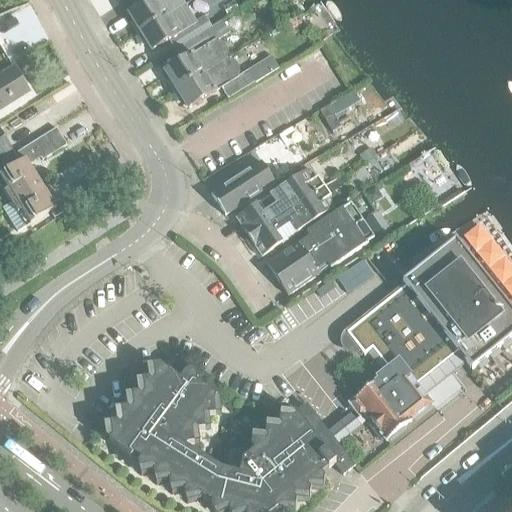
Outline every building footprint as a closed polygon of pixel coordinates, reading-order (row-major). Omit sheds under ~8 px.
[(145,0),(147,2),(128,14),(133,22),(130,24),(138,36),(184,6),(180,0),(145,0)] [(234,2),(223,9),(229,17),(239,10),(234,2)] [(194,22),(184,6),(138,36),(144,46),(147,44),(152,52),(168,41),(174,51),(211,28),(203,16),(194,22)] [(223,20),(211,28),(174,51),(181,62),(164,72),(169,80),(166,82),(173,93),(227,59),(226,58),(227,55),(227,50),(223,44),(219,42),(232,34),(223,20)] [(228,100),(260,80),(253,69),(239,78),(238,76),(239,73),(239,69),(236,63),(232,60),(229,60),(227,60),(227,59),(173,93),(180,104),(183,102),(187,110),(222,89),(228,100)] [(0,76),(0,112),(29,94),(13,68),(0,76)] [(354,93),(329,108),(335,118),(360,103),(354,93)] [(329,108),(321,113),(333,134),(341,129),(335,118),(329,108)] [(19,164),(0,175),(0,185),(12,205),(42,185),(29,164),(40,157),(42,161),(67,146),(56,129),(14,155),(19,164)] [(0,158),(12,151),(0,132),(0,158)] [(359,157),(364,165),(377,156),(372,148),(359,157)] [(261,163),(211,196),(224,216),(275,184),(261,163)] [(247,239),(325,188),(318,177),(316,178),(310,169),(269,196),(275,206),(266,212),(259,203),(234,219),(247,239)] [(12,205),(2,211),(16,233),(26,228),(50,213),(53,218),(96,192),(85,175),(65,188),(69,195),(53,204),(42,185),(12,205)] [(331,197),(325,188),(247,239),(261,259),(286,242),(279,233),(289,226),(295,235),(335,209),(328,199),(331,197)] [(365,195),(372,206),(382,198),(375,188),(365,195)] [(277,281),(362,221),(351,204),(306,234),(309,238),(298,246),(297,244),(266,265),(277,281)] [(362,221),(277,281),(288,297),(330,269),(331,270),(368,245),(367,243),(374,238),(362,221)] [(472,371),(511,339),(511,312),(503,301),(507,298),(481,266),(478,269),(456,242),(403,284),(406,288),(347,335),(349,337),(348,337),(348,338),(347,339),(347,340),(347,341),(347,342),(347,343),(347,344),(347,345),(348,346),(348,347),(349,347),(349,348),(350,348),(351,349),(352,349),(353,349),(354,349),(355,349),(356,349),(357,349),(358,348),(365,357),(368,355),(384,375),(377,380),(379,382),(350,405),(360,418),(356,421),(352,416),(334,430),(329,434),(338,445),(342,441),(368,420),(386,442),(432,405),(425,396),(466,363),(472,371)] [(389,290),(382,296),(387,301),(394,295),(389,290)] [(194,445),(192,432),(194,429),(198,431),(204,430),(202,418),(205,414),(208,417),(215,416),(213,403),(215,400),(217,398),(196,383),(197,382),(198,381),(198,380),(198,379),(198,378),(197,377),(197,376),(197,375),(196,375),(196,374),(195,373),(194,372),(193,372),(192,372),(191,372),(190,372),(189,372),(188,372),(187,373),(186,373),(186,374),(185,375),(180,381),(160,366),(153,367),(155,380),(153,383),(149,380),(143,381),(145,394),(142,398),(139,395),(132,396),(134,408),(132,412),(128,409),(121,410),(123,424),(121,427),(117,424),(110,425),(112,438),(110,442),(109,443),(131,459),(133,456),(141,460),(138,465),(140,471),(152,468),(156,470),(154,474),(155,481),(168,478),(172,480),(169,483),(171,490),(183,487),(187,489),(185,493),(186,499),(199,496),(203,498),(209,502),(212,503),(211,508),(213,511),(217,511),(226,507),(230,508),(229,511),(275,511),(279,510),(283,507),(296,509),(297,502),(294,499),(296,496),(310,498),(311,491),(308,487),(311,485),(324,487),(325,480),(322,476),(335,466),(343,477),(355,467),(338,445),(329,434),(312,413),(309,409),(308,409),(298,417),(295,413),(294,414),(293,414),(296,418),(294,421),(280,419),(279,426),(282,430),(279,432),(266,430),(265,437),(268,441),(265,443),(252,441),(251,448),(254,452),(243,461),(238,475),(222,470),(221,469),(220,468),(204,459),(186,447),(187,446),(194,445)]
